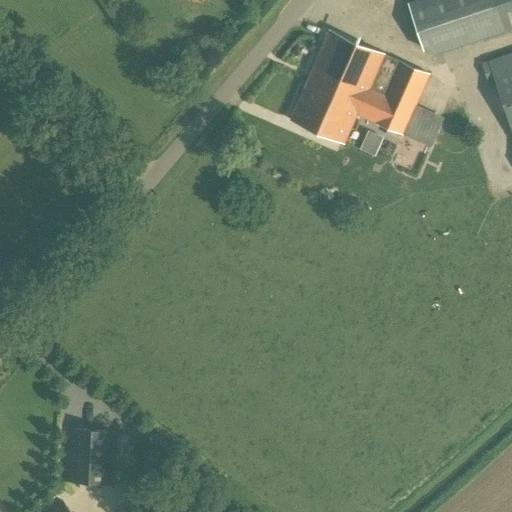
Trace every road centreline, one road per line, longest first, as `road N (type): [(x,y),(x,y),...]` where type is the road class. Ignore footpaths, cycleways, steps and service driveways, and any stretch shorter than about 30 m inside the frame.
road 1 (tertiary): [(0,349),(302,0)]
road 2 (unknown): [(141,181),(0,58)]
